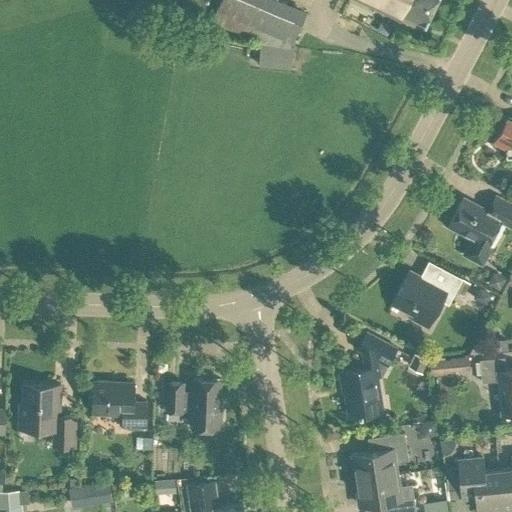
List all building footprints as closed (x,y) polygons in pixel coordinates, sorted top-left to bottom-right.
[(219,0),(211,20),(255,38),(260,40),(258,63),(291,67),(293,46),(290,46),(291,42),(306,10),(282,0),(219,0)] [(359,0),(399,19),(402,14),(425,25),(436,0),(359,0)] [(511,117),(506,114),(493,140),(505,146),(506,156),(511,155),(511,117)] [(463,196),(448,224),(474,238),(465,254),(483,263),(491,248),(486,246),(501,219),(511,224),(511,223),(511,203),(495,195),(487,209),(463,196)] [(462,277),(439,265),(431,280),(410,269),(392,302),(414,313),(412,317),(427,325),(447,289),(453,293),(462,277)] [(492,274),(488,282),(499,288),(505,276),(496,272),(492,274)] [(476,294),(477,298),(487,304),(493,293),(480,286),(476,294)] [(396,346),(366,330),(357,347),(362,350),(365,366),(339,370),(342,390),(344,389),(348,415),(383,410),(378,375),(380,375),(378,364),(380,359),(387,363),(396,346)] [(511,368),(504,369),(502,356),(477,360),(480,383),(497,380),(501,414),(511,412),(511,368)] [(450,357),(429,359),(430,372),(452,370),(450,357)] [(221,377),(193,376),(193,393),(183,393),(183,381),(168,380),(167,409),(182,410),(182,408),(192,408),(191,426),(221,427),(222,408),(219,408),(221,377)] [(110,380),(92,379),(91,411),(122,412),(121,425),(146,426),(147,400),(134,399),(135,383),(110,382),(110,380)] [(60,382),(24,381),(23,401),(20,401),(19,426),(54,427),(53,444),(74,444),(75,414),(59,414),(60,382)] [(356,478),(396,472),(394,460),(408,458),(404,430),(376,435),(378,448),(352,452),(356,478)] [(143,435),(143,447),(152,447),(152,435),(143,435)] [(455,436),(440,438),(442,452),(445,452),(455,441),(455,436)] [(511,458),(511,465),(498,467),(502,507),(511,506),(511,451),(511,452),(511,458)] [(502,507),(498,467),(485,469),(483,455),(457,457),(459,475),(461,497),(461,498),(475,497),(476,510),(502,507)] [(396,472),(356,478),(360,504),(386,500),(387,511),(398,511),(416,509),(412,482),(398,484),(396,472)] [(459,475),(446,476),(448,498),(461,497),(459,475)] [(175,478),(154,480),(155,492),(176,490),(175,478)] [(187,482),(191,511),(241,511),(240,502),(218,505),(214,478),(187,482)] [(109,480),(68,486),(71,502),(111,495),(112,495),(109,480)] [(0,502),(19,501),(18,488),(0,489),(0,502)]
